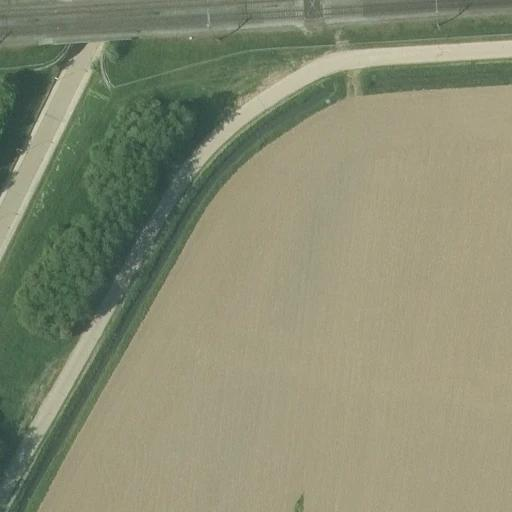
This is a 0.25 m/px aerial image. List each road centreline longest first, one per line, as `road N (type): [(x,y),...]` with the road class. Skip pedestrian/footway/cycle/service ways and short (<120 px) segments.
road 1 (unclassified): [(52,405),(188,171),(261,102),(334,64),(511,50)]
road 2 (motorway): [(511,182),(0,210)]
road 3 (motorway): [(0,262),(511,234)]
road 4 (unclassified): [(52,405),(89,382),(511,374)]
road 5 (unclassified): [(0,225),(108,0)]
road 6 (track): [(186,105),(0,117)]
